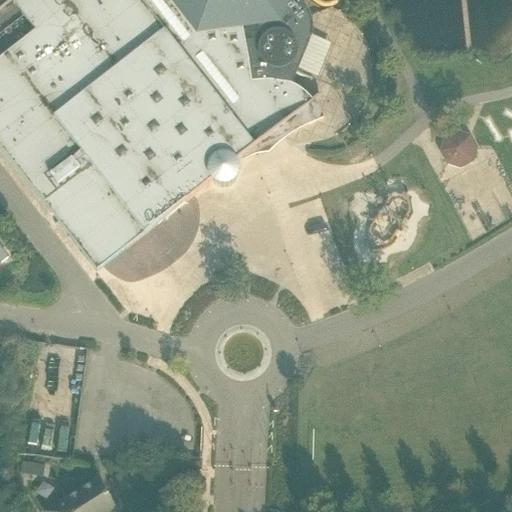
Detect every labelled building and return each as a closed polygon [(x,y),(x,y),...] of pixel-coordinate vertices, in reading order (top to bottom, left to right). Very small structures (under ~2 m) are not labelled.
[(317,110),(313,103),(319,98),(318,96),(311,101),(301,92),(289,85),(308,36),(309,27),(308,19),(304,11),(298,5),(290,0),(10,0),(35,32),(0,59),(0,149),(96,272),(212,182),(217,186),(223,188),(229,187),(234,183),(237,177),(237,170),(234,164),(246,155),(249,152),(250,147),(283,133),(283,135),(322,119),(317,110)] [(462,129),(436,147),(452,172),(479,154),(462,129)] [(0,269),(10,261),(0,249),(0,269)] [(76,433),(93,435),(97,389),(80,387),(76,433)] [(100,449),(119,452),(122,436),(137,438),(141,411),(128,409),(127,410),(107,407),(100,449)] [(160,447),(162,410),(145,409),(144,447),(160,447)] [(48,511),(114,511),(115,511),(96,482),(48,511)]
